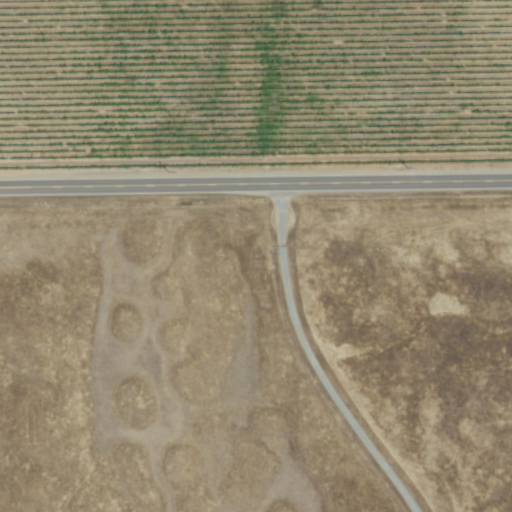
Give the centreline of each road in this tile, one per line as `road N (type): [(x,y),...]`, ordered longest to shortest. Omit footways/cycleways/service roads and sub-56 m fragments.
road 1 (tertiary): [(0,188),(511,181)]
road 2 (track): [(270,183),(275,277),(293,347),(406,511)]
